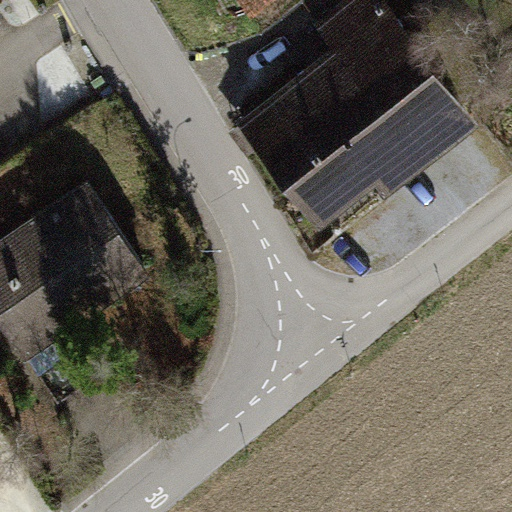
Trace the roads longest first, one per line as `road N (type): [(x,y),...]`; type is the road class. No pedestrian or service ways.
road 1 (residential): [(120,0),(273,258),(313,350),(125,511)]
road 2 (track): [(313,350),(511,206)]
